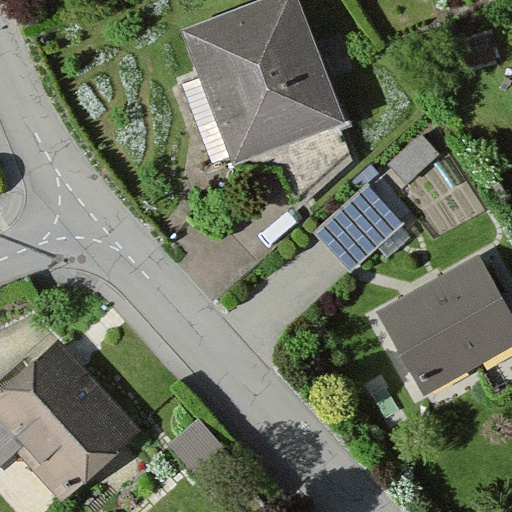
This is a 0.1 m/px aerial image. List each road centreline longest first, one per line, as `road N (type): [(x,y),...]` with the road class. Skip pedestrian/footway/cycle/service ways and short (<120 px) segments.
road 1 (residential): [(363,511),(88,224)]
road 2 (residential): [(88,224),(0,52)]
